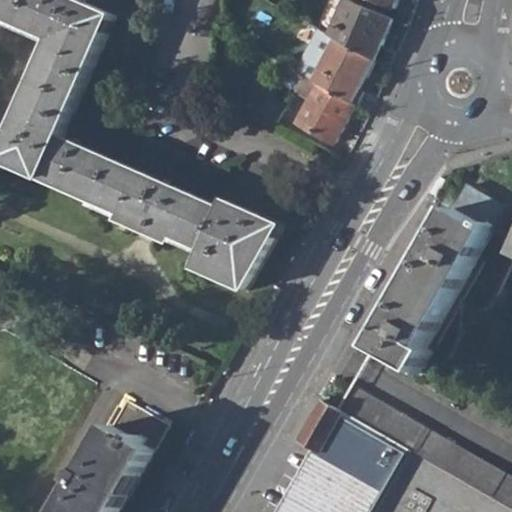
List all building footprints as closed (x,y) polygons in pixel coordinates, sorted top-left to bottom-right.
[(198,267),(251,290),(287,226),(228,200),(225,208),(65,136),(119,16),(81,0),(0,0),(0,15),(58,41),(4,161),(126,214),(124,220),(175,243),(178,237),(206,250),(198,267)] [(340,39),(380,60),(399,19),(356,0),(351,0),(336,36),(340,39)] [(215,44),(220,48),(224,40),(230,45),(236,35),(218,25),(215,44)] [(316,81),(356,103),(380,60),(340,39),(316,81)] [(301,122),(338,143),(359,106),(356,103),(316,81),(268,54),(264,60),(281,70),(277,79),(300,92),(304,86),(317,94),(301,122)] [(253,106),(280,122),(289,105),(262,90),(253,106)] [(452,178),(445,174),(435,192),(442,196),(452,178)] [(459,207),(498,230),(511,207),(472,184),(459,207)] [(378,347),(424,373),(436,352),(430,348),(498,230),(459,207),(378,347)] [(287,287),(280,283),(272,298),(278,302),(287,287)] [(344,408),(511,503),(511,474),(356,385),(344,408)] [(121,511),(172,426),(129,400),(88,471),(82,468),(77,482),(80,484),(63,511),(121,511)] [(289,511),(379,511),(416,451),(326,401),(303,441),(310,445),(324,454),(289,511)]
